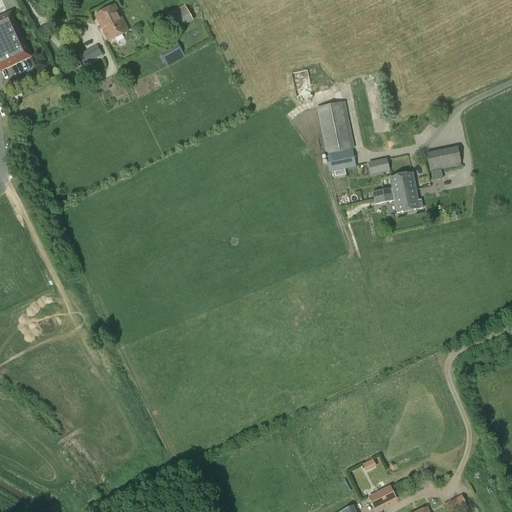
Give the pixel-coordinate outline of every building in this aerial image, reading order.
[(108,43),(129,32),(115,5),(94,16),(108,43)] [(167,14),(176,31),(193,21),(184,5),(167,14)] [(0,70),(30,57),(10,15),(0,19),(0,70)] [(160,53),(167,67),(185,57),(178,44),(160,53)] [(79,56),(84,66),(102,56),(96,46),(79,56)] [(352,149),(353,149),(343,103),(315,109),(325,155),(326,154),(352,149)] [(458,147),(426,153),(430,172),(461,166),(458,147)] [(352,149),(326,154),(329,173),(338,171),(344,170),(356,168),(352,149)] [(386,160),(368,164),(370,175),(388,172),(386,160)] [(440,171),(432,173),(433,181),(442,179),(440,171)] [(421,200),(418,201),(412,174),(361,184),(366,208),(394,202),(396,215),(423,209),(421,200)] [(367,463),(371,470),(376,467),(372,460),(367,463)] [(369,498),(375,510),(396,499),(390,488),(369,498)] [(457,511),(452,501),(442,505),(445,511),(457,511)]
